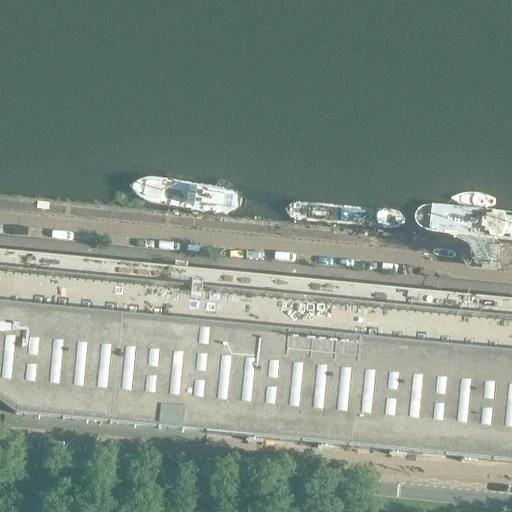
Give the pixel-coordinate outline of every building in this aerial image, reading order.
[(155,207),(158,208),(222,215),(227,216),(235,216),(244,215),(248,214),(250,213),(251,211),(252,210),(253,208),(253,206),(253,204),(253,202),(253,200),(252,199),(251,197),(250,195),(249,194),(246,192),(242,191),(239,189),(235,188),(232,187),(228,187),(158,181),(155,182),(152,183),(149,184),(146,185),(143,186),(140,188),(138,190),(135,192),(137,194),(138,197),(140,199),(142,201),(145,203),(147,204),(150,205),(152,207),(155,207)] [(286,221),(287,221),(389,230),(390,230),(392,229),(393,229),(394,228),(395,227),(396,225),(397,224),(397,222),(397,221),(397,219),(397,218),(396,216),(395,215),(394,214),(392,213),(391,213),(389,212),(290,203),(289,203),(287,203),(286,203),(284,204),(283,205),(282,206),(281,208),(280,209),(280,211),(280,213),(280,214),(281,216),(282,217),(283,219),(284,220),(286,221)] [(467,239),(470,240),(511,241),(511,217),(472,212),(469,211),(466,212),(463,212),(460,213),(458,214),(455,215),(452,216),(450,218),(447,220),(445,222),(443,224),(445,226),(447,229),(449,231),(451,233),(453,234),(456,236),(459,237),(461,238),(464,239),(467,239)] [(468,266),(472,271),(494,272),(497,268),(499,245),(469,244),(468,266)] [(511,301),(0,252),(0,404),(13,413),(13,414),(16,416),(40,418),(64,420),(245,438),(245,442),(262,444),(262,439),(317,445),(317,449),(333,450),(334,446),(389,452),(388,456),(405,457),(405,453),(460,458),(460,463),(477,464),(477,460),(511,463),(511,301)]
